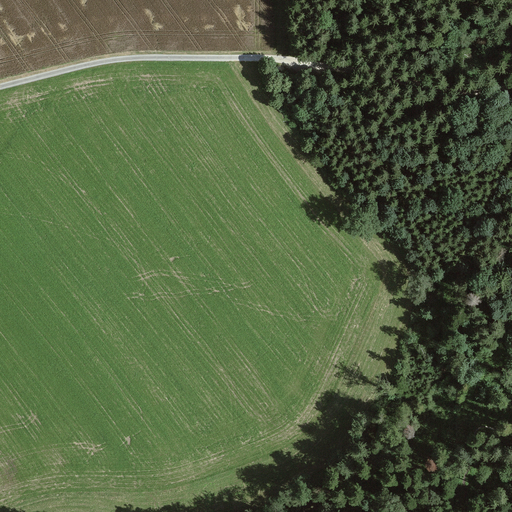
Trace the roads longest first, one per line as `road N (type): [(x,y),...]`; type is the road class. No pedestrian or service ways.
road 1 (track): [(0,88),(97,63),(338,59)]
road 2 (track): [(511,84),(457,90),(338,59)]
